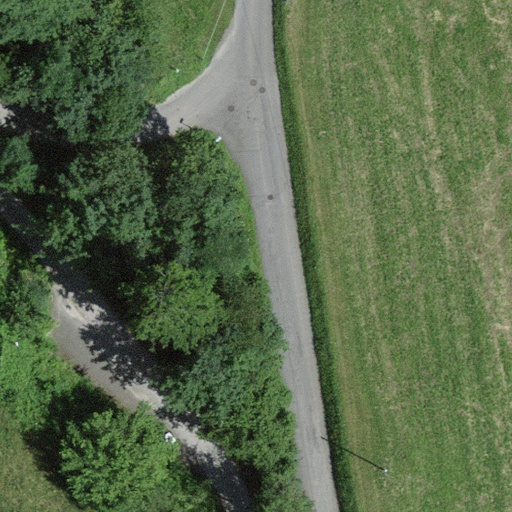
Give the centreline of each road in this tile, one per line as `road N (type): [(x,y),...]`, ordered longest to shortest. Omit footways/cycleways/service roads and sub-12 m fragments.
road 1 (unclassified): [(263,0),(258,97),(326,511)]
road 2 (track): [(0,216),(171,404),(232,511)]
road 3 (track): [(0,127),(166,127),(258,97)]
